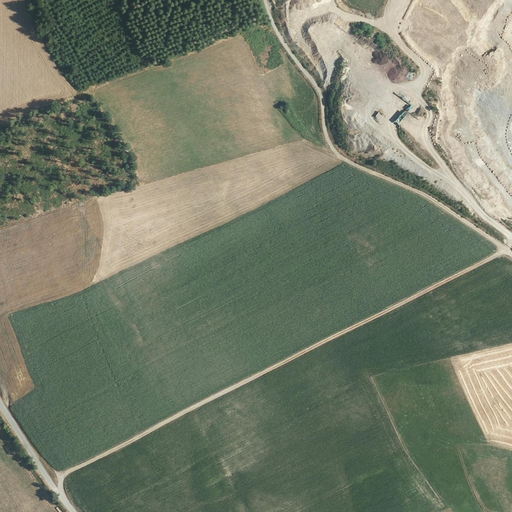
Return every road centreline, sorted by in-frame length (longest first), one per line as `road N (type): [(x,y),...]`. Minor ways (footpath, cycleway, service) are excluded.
road 1 (track): [(48,477),(511,244)]
road 2 (track): [(270,0),(322,95),(335,151),(430,196),(511,254)]
road 3 (track): [(511,237),(393,134),(392,94),(423,83),(425,71),(391,26),(392,0)]
road 4 (track): [(458,184),(428,142),(429,108),(408,87),(378,84),(365,107),(366,117),(399,143)]
road 5 (unclassified): [(74,511),(0,400)]
